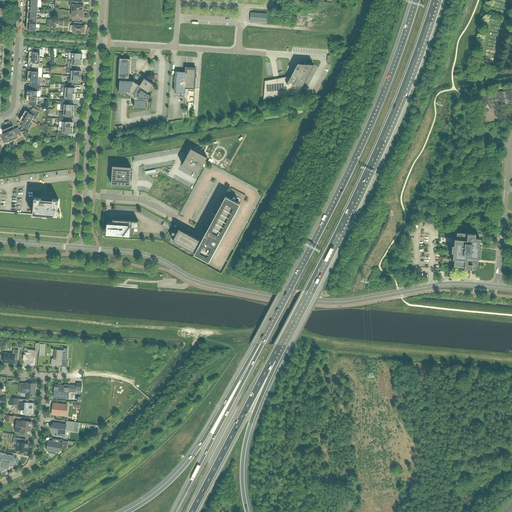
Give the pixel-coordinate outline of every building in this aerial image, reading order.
[(72,6),(72,11),(83,11),(83,10),(84,9),(83,9),(84,5),(82,5),(82,1),(70,1),(69,6),(72,6)] [(83,11),(72,11),(72,17),(72,21),(80,21),(81,18),(83,18),(83,14),(82,13),(83,11)] [(267,14),(253,13),(251,13),(250,22),(266,23),(267,14)] [(73,25),(73,32),(82,32),(82,33),(84,33),(85,29),(84,29),(85,28),(84,28),(84,26),(82,26),(83,22),(74,22),(73,25)] [(29,57),(39,58),(40,52),(40,48),(34,48),(33,52),(29,52),(29,57)] [(69,53),(68,59),(82,59),(83,54),(76,53),(76,50),(66,50),(66,53),(69,53)] [(39,58),(29,57),(29,63),(33,63),(32,67),(41,68),(41,65),(39,64),(39,63),(39,58)] [(139,77),(136,75),(132,81),(128,81),(128,79),(129,79),(130,59),(120,58),(118,78),(120,78),(120,80),(119,93),(126,93),(127,94),(125,96),(129,98),(131,96),(135,99),(134,108),(146,109),(146,107),(147,107),(147,103),(146,103),(146,98),(150,98),(151,95),(148,93),(154,84),(144,78),(139,85),(137,83),(137,79),(139,77)] [(66,67),(76,68),(75,68),(75,65),(82,65),(82,59),(68,59),(72,59),(72,62),(68,61),(68,67),(66,67)] [(265,81),(264,99),(299,93),(314,65),(298,64),(291,76),(265,81)] [(41,68),(32,67),(32,71),(28,71),(28,76),(38,77),(38,72),(38,70),(41,70),(41,68)] [(76,68),(66,67),(66,70),(67,70),(67,73),(71,73),(71,76),(81,77),(81,71),(75,71),(75,68),(76,68)] [(186,68),(186,73),(185,88),(195,89),(196,68),(186,68)] [(186,73),(176,72),(176,77),(175,77),(175,81),(175,92),(185,93),(185,88),(186,73)] [(31,82),(31,86),(39,87),(40,87),(40,77),(38,77),(28,76),(27,82),(31,82)] [(68,79),(68,84),(69,84),(69,85),(75,85),(74,85),(74,82),(81,82),(81,77),(71,76),(71,79),(68,79)] [(65,93),(75,93),(75,88),(69,88),(69,85),(69,84),(68,84),(62,84),(61,90),(65,90),(65,93)] [(26,96),(37,96),(37,91),(39,91),(39,87),(31,86),(31,90),(27,90),(26,96)] [(489,108),(511,104),(511,90),(511,88),(507,89),(507,91),(477,96),(478,106),(480,107),(481,105),(483,107),(484,105),(486,106),(487,104),(489,104),(489,108)] [(75,99),(75,93),(65,93),(64,98),(61,98),(61,101),(69,102),(68,102),(68,99),(75,99)] [(37,96),(26,96),(26,101),(30,102),(30,106),(36,106),(36,102),(37,102),(37,96)] [(64,110),(74,111),(74,105),(68,105),(68,102),(69,102),(61,101),(59,101),(58,104),(60,104),(60,109),(64,110)] [(39,114),(36,112),(31,109),(29,112),(25,110),(22,115),(31,121),(33,118),(35,120),(39,114)] [(73,116),(74,111),(64,110),(63,113),(60,113),(60,118),(59,118),(68,119),(67,119),(67,116),(73,116)] [(31,121),(22,115),(20,120),(23,122),(21,126),(28,130),(30,127),(32,124),(30,123),(31,121)] [(63,122),(62,127),(73,128),(73,122),(67,122),(67,119),(68,119),(59,118),(58,121),(63,122)] [(13,126),(8,128),(12,137),(17,135),(21,133),(18,127),(14,129),(13,126)] [(72,133),(73,128),(62,127),(59,127),(59,132),(58,132),(57,136),(66,136),(66,133),(72,133)] [(9,138),(12,137),(8,128),(2,130),(4,134),(0,135),(3,143),(9,141),(9,139),(9,138)] [(198,173),(203,165),(207,157),(191,148),(182,165),(198,173)] [(130,185),(131,167),(113,166),(111,184),(130,185)] [(229,192),(241,198),(243,194),(232,188),(229,192)] [(215,248),(214,247),(215,247),(216,246),(217,245),(217,244),(218,244),(218,243),(218,242),(219,242),(219,241),(219,240),(219,239),(238,205),(237,205),(238,203),(237,203),(237,202),(228,198),(227,197),(226,199),(207,233),(208,233),(207,233),(206,234),(205,235),(204,236),(204,237),(203,238),(203,239),(203,240),(203,241),(203,242),(181,229),(179,229),(178,230),(173,239),(173,240),(174,241),(208,259),(215,248)] [(52,201),(41,200),(41,198),(35,198),(33,214),(61,217),(59,209),(58,209),(59,200),(52,199),(52,201)] [(108,233),(134,234),(134,230),(136,230),(136,227),(138,227),(138,221),(112,219),(112,223),(109,223),(108,233)] [(171,225),(164,221),(162,226),(169,229),(171,225)] [(464,268),(471,268),(472,264),(476,264),(477,265),(477,262),(478,258),(479,258),(480,248),(481,244),(479,244),(480,238),(474,237),(474,235),(474,233),(457,232),(458,232),(458,236),(459,236),(459,239),(455,238),(455,239),(456,239),(455,243),(457,243),(456,245),(452,245),(453,245),(453,249),(454,249),(454,251),(452,251),(452,252),(454,252),(454,256),(455,256),(455,258),(453,258),(456,259),(455,262),(457,263),(456,265),(454,265),(464,266),(464,268)] [(67,360),(67,348),(63,348),(63,350),(56,350),(56,352),(56,359),(53,359),(53,358),(52,358),(51,366),(59,366),(62,366),(62,361),(68,362),(68,361),(66,361),(67,360)] [(4,353),(3,362),(14,363),(15,358),(18,358),(18,350),(13,350),(13,354),(4,353)] [(24,355),(23,360),(24,360),(24,364),(29,364),(31,364),(31,365),(35,365),(36,350),(28,350),(28,353),(25,352),(25,355),(24,355)] [(26,396),(35,397),(35,391),(36,388),(35,388),(36,384),(27,383),(27,384),(21,384),(20,393),(26,393),(26,396)] [(76,392),(77,385),(64,385),(64,386),(55,385),(54,397),(68,398),(69,392),(76,392)] [(18,402),(18,398),(10,398),(10,404),(18,405),(18,404),(19,405),(18,410),(24,410),(23,414),(33,415),(34,403),(19,401),(19,402),(18,402)] [(52,414),(63,415),(66,416),(67,405),(53,403),(53,407),(53,410),(52,410),(52,414)] [(17,421),(16,427),(15,430),(21,431),(21,433),(30,434),(32,422),(23,421),(23,422),(17,421)] [(66,421),(68,421),(67,425),(53,423),(52,425),(50,427),(51,429),(52,432),(55,432),(54,435),(58,436),(59,433),(65,434),(65,430),(74,432),(75,422),(66,421)] [(14,437),(13,444),(17,444),(16,449),(27,451),(28,443),(21,442),(21,438),(14,437)] [(63,443),(48,440),(46,450),(49,451),(49,453),(56,454),(56,452),(58,452),(62,450),(65,450),(67,448),(68,442),(63,441),(63,443)] [(0,471),(5,470),(5,469),(5,468),(8,468),(8,466),(11,466),(11,467),(17,464),(13,455),(5,454),(6,453),(0,452),(0,454),(0,471)]
